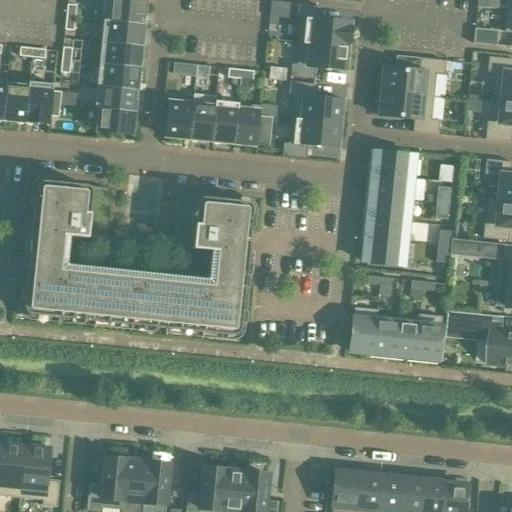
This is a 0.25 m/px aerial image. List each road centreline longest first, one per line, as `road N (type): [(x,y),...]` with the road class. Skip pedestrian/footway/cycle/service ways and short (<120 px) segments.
road 1 (residential): [(81,412),(299,435)]
road 2 (residential): [(352,180),(146,160)]
road 3 (residential): [(299,435),(487,455)]
road 4 (residential): [(164,0),(146,160)]
road 5 (residential): [(356,138),(511,153)]
road 6 (residential): [(146,160),(0,144)]
road 7 (residential): [(370,0),(356,138)]
road 8 (residential): [(352,180),(338,312)]
